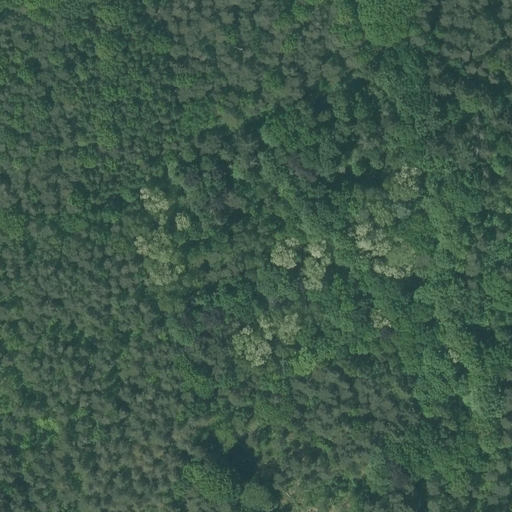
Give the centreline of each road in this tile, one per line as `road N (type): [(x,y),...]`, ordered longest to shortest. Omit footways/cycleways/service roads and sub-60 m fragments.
road 1 (track): [(397,39),(377,60),(111,197),(38,219),(0,220)]
road 2 (track): [(111,197),(207,401),(220,460)]
road 3 (track): [(397,39),(511,114)]
